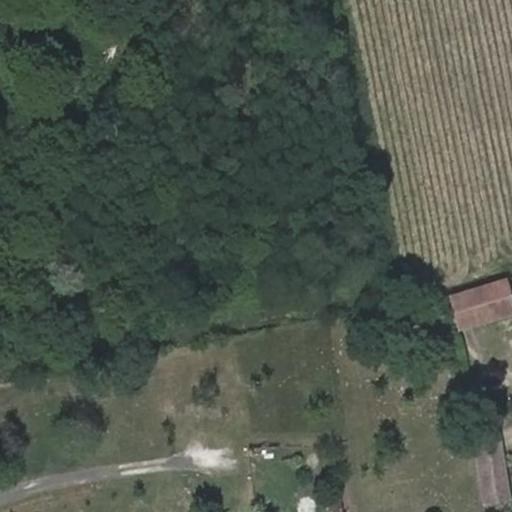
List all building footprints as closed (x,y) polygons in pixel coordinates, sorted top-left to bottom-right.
[(478,289),(487,321),(511,313),(511,306),(505,282),(478,289)] [(449,299),(459,330),(487,321),(478,289),(449,299)] [(257,405),(237,407),(240,435),(261,432),(257,405)] [(472,452),(495,449),(492,435),(471,439),(472,452)] [(504,508),(495,449),(472,452),(482,511),(504,508)]
